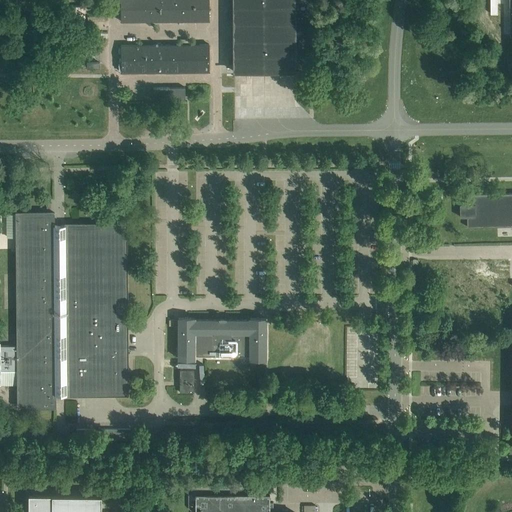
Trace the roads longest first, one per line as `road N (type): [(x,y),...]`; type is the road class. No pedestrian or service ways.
road 1 (unclassified): [(394,511),(393,130),(401,0)]
road 2 (unknown): [(107,0),(111,145)]
